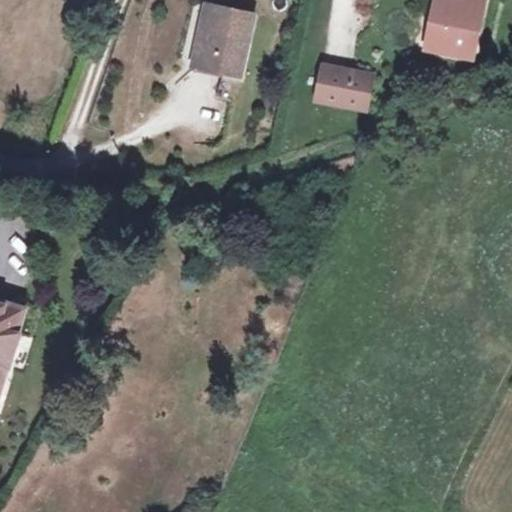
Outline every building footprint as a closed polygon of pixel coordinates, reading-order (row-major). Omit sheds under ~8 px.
[(487,0),(443,0),(432,51),(473,61),(487,0)] [(199,9),(194,35),(203,37),(198,71),(231,80),(245,19),(199,9)] [(187,68),(198,71),(203,37),(194,35),(187,68)] [(318,73),(311,105),(359,114),(366,82),(318,73)] [(29,307),(0,296),(0,391),(0,392),(29,307)]
